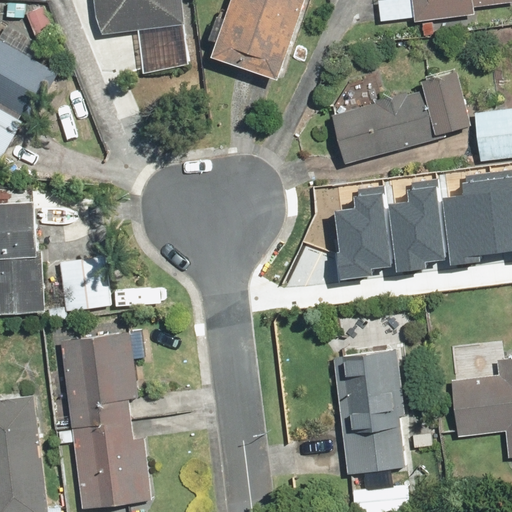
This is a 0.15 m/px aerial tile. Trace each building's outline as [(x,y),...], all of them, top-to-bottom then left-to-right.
[(183,0),(94,0),(100,33),(139,26),(146,71),(194,64),(183,0)] [(229,0),(209,55),(277,80),(306,0),(229,0)] [(511,0),(379,0),(381,22),(413,19),(414,23),(475,17),(474,6),(511,2),(511,0)] [(46,5),(27,11),(35,36),(54,29),(46,5)] [(57,74),(0,40),(0,157),(24,117),(30,120),(57,74)] [(423,110),(407,95),(330,116),(344,167),(421,146),(426,120),(429,118),(434,136),(473,125),(457,70),(419,81),(425,110),(423,110)] [(511,107),(474,112),(480,163),(511,158),(511,107)] [(511,173),(490,175),(496,253),(511,251),(511,173)] [(445,199),(451,266),(479,263),(478,254),(496,253),(490,175),(465,177),(465,182),(461,183),(462,197),(445,199)] [(391,245),(394,274),(429,270),(428,260),(445,258),(436,179),(409,182),(411,203),(393,205),(397,245),(391,245)] [(334,252),(337,281),(372,277),(371,267),(388,265),(380,187),(352,190),(354,211),(336,212),(340,252),(334,252)] [(34,203),(0,204),(0,313),(44,312),(42,251),(36,251),(34,203)] [(108,264),(61,267),(64,312),(110,309),(108,264)] [(132,337),(52,347),(71,511),(106,511),(153,506),(132,337)] [(333,355),(346,473),(405,466),(392,348),(333,355)] [(511,354),(495,356),(498,374),(453,376),(456,433),(506,430),(507,456),(511,455),(511,354)] [(53,511),(42,400),(0,404),(0,511),(53,511)] [(412,486),(354,490),(355,511),(393,511),(414,511),(412,486)]
